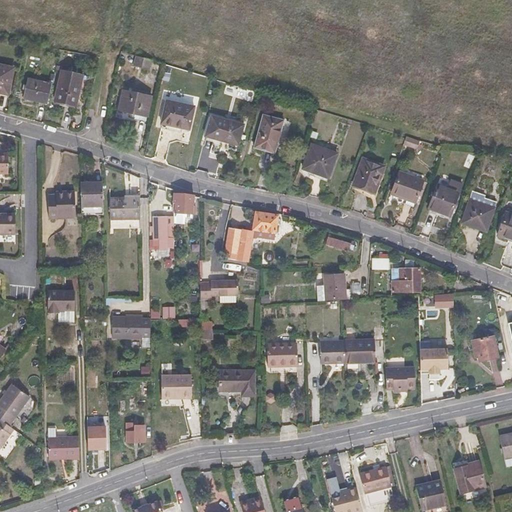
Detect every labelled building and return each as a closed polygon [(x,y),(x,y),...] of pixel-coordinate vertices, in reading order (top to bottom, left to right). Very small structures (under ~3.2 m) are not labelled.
[(149,70),(152,61),(136,56),(133,66),(149,70)] [(0,65),(0,92),(8,95),(13,68),(0,65)] [(55,101),(76,106),(82,75),(62,71),(55,101)] [(23,98),(48,104),(52,85),(27,79),(23,98)] [(123,91),(118,110),(148,117),(152,97),(123,91)] [(194,107),(166,101),(161,124),(189,130),(194,107)] [(283,120),(263,115),(254,148),(274,154),(283,120)] [(206,136),(222,141),(222,139),(238,143),(243,125),(211,116),(206,136)] [(309,137),(316,139),(318,133),(311,131),(309,137)] [(417,149),(420,141),(405,137),(403,144),(417,149)] [(337,154),(311,144),(302,169),(328,178),(337,154)] [(0,173),(9,174),(9,155),(0,154),(0,173)] [(353,186),(374,194),(384,167),(363,158),(353,186)] [(390,194),(406,200),(416,203),(424,182),(398,172),(390,194)] [(103,207),(102,183),(81,183),(82,207),(103,207)] [(436,185),(427,208),(451,217),(460,193),(436,185)] [(194,195),(173,190),(173,212),(176,212),(185,213),(193,213),(194,195)] [(56,200),(48,200),(49,218),(76,217),(75,192),(56,192),(56,195),(56,200)] [(469,200),(482,204),(485,196),(472,192),(469,200)] [(141,198),(125,198),(110,198),(110,219),(141,219),(141,198)] [(416,203),(406,200),(404,204),(414,208),(416,203)] [(494,208),(482,204),(469,200),(461,223),(486,232),(494,208)] [(103,214),(103,207),(82,207),(82,212),(95,212),(95,215),(103,214)] [(229,228),(224,258),(248,262),(252,236),(253,230),(275,233),(278,215),(259,212),(258,213),(256,212),(256,214),(253,232),(242,230),(229,228)] [(511,215),(504,213),(496,235),(511,240),(511,215)] [(5,216),(0,216),(0,215),(0,234),(15,234),(15,214),(5,214),(5,216)] [(174,237),(174,217),(153,217),(154,239),(159,239),(159,250),(168,250),(168,237),(174,237)] [(274,240),(275,233),(253,230),(252,236),(274,240)] [(329,237),(327,245),(348,251),(350,243),(329,237)] [(373,260),(373,269),(388,270),(388,260),(373,260)] [(405,269),(405,268),(392,268),(392,282),(392,292),(420,291),(420,269),(405,269)] [(318,301),(326,301),(343,300),(345,300),(345,290),(344,275),(324,276),(325,286),(317,286),(318,301)] [(211,284),(200,284),(200,299),(212,299),(212,295),(220,295),(236,295),(238,295),(238,281),(211,281),(211,284)] [(58,312),(58,322),(75,322),(74,291),(47,291),(47,312),(58,312)] [(454,307),(454,294),(435,294),(435,308),(454,307)] [(269,295),(261,295),(261,304),(269,304),(269,295)] [(175,309),(175,319),(178,319),(188,319),(188,309),(175,309)] [(142,338),(142,337),(142,318),(142,317),(126,317),(112,317),(112,338),(142,338)] [(213,339),(213,330),(212,330),(201,331),(201,339),(213,339)] [(472,341),(475,355),(478,355),(479,361),(498,357),(493,336),(472,341)] [(346,363),(375,362),(374,340),(345,341),(346,363)] [(346,363),(345,341),(320,342),(321,364),(346,363)] [(267,344),(267,364),(283,363),(283,366),(297,366),(297,344),(285,344),(267,344)] [(448,348),(420,349),(421,369),(430,369),(430,373),(430,379),(440,379),(440,373),(449,372),(448,348)] [(414,367),(386,368),(387,389),(393,389),(393,391),(402,391),(402,389),(407,389),(415,388),(414,367)] [(220,371),(220,391),(242,391),(242,396),(254,396),(254,370),(220,371)] [(192,398),(191,375),(161,375),(161,399),(192,398)] [(0,400),(0,419),(9,426),(18,414),(30,397),(12,384),(0,400)] [(36,402),(30,397),(18,414),(24,418),(36,402)] [(0,448),(13,430),(9,426),(0,419),(0,448)] [(127,424),(127,442),(145,442),(145,425),(133,425),(133,424),(127,424)] [(49,459),(80,458),(79,437),(59,437),(59,427),(51,427),(52,437),(48,438),(49,459)] [(94,429),(95,445),(103,445),(102,428),(94,429)] [(504,458),(511,456),(511,433),(499,437),(504,458)] [(467,466),(454,469),(461,493),(485,487),(478,462),(467,465),(467,466)] [(390,466),(386,467),(391,487),(395,486),(390,466)] [(391,487),(386,467),(359,473),(364,493),(367,493),(370,506),(394,500),(391,487)] [(424,487),(424,486),(416,488),(421,511),(424,511),(427,511),(447,511),(441,482),(432,484),(432,485),(424,487)] [(356,488),(348,490),(349,494),(341,496),(332,499),(335,511),(359,511),(362,511),(356,488)] [(242,511),(264,511),(260,496),(252,499),(253,501),(240,505),(242,511)] [(302,511),(299,498),(284,502),(286,511),(302,511)] [(161,511),(158,501),(132,511),(161,511)]
